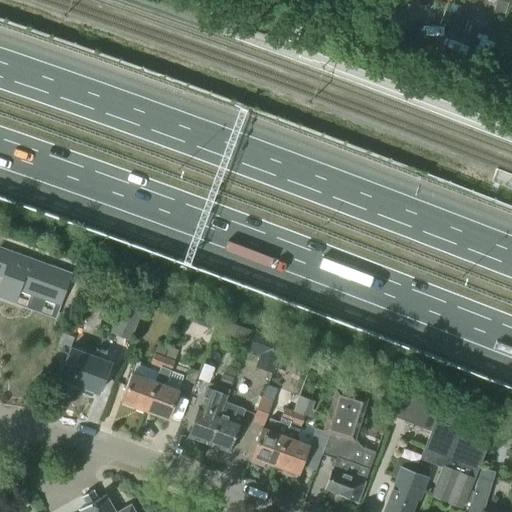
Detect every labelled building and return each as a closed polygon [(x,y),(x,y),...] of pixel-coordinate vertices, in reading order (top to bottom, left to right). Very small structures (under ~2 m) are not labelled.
[(499,0),(496,10),(506,14),(511,0),(499,0)] [(462,34),(467,23),(444,14),(440,25),(462,34)] [(59,306),(70,276),(0,250),(0,277),(2,278),(0,282),(0,299),(14,304),(19,292),(59,306)] [(128,339),(139,311),(123,305),(112,333),(128,339)] [(186,321),(212,330),(216,320),(190,310),(186,321)] [(244,345),(249,330),(224,321),(219,337),(244,345)] [(283,344),(283,343),(255,333),(248,352),(260,356),(255,368),(272,374),(283,344)] [(159,369),(163,358),(167,349),(157,345),(149,366),(159,369)] [(97,394),(108,364),(69,349),(58,379),(97,394)] [(299,350),(294,364),(307,369),(313,355),(299,350)] [(165,387),(174,362),(163,358),(159,369),(154,383),(142,410),(167,420),(177,392),(165,387)] [(374,391),(377,379),(343,366),(339,380),(374,391)] [(194,387),(199,372),(189,369),(184,383),(194,387)] [(142,410),(154,383),(130,374),(120,401),(142,410)] [(234,379),(222,375),(218,386),(229,390),(234,379)] [(224,404),(229,391),(208,382),(187,437),(207,445),(223,403),(224,404)] [(355,500),(367,469),(373,452),(355,445),(351,440),(364,398),(335,389),(322,429),(328,432),(320,452),(334,458),(323,488),(355,500)] [(390,416),(429,432),(433,422),(458,432),(465,414),(401,389),(390,416)] [(271,402),(274,395),(265,391),(262,398),(261,397),(251,423),(263,427),(273,402),(271,402)] [(296,474),(307,445),(295,441),(310,401),(298,396),(292,410),(293,411),(272,465),(282,468),(281,473),(293,478),(295,473),(296,474)] [(227,453),(239,422),(244,411),(224,404),(223,403),(207,445),(227,453)] [(263,461),(272,465),(293,411),(292,410),(285,408),(279,423),(270,420),(266,429),(261,427),(248,461),(261,466),(263,461)] [(467,490),(492,425),(465,414),(458,432),(433,422),(429,432),(419,458),(441,467),(429,497),(459,509),(462,501),(467,490)] [(387,511),(410,511),(415,501),(418,499),(427,478),(400,467),(383,510),(387,511)] [(481,507),(488,482),(476,479),(472,492),(469,503),(481,507)] [(467,490),(462,501),(469,503),(472,492),(467,490)] [(96,500),(91,491),(81,497),(86,506),(78,510),(78,511),(134,511),(130,505),(117,511),(113,511),(104,495),(96,500)]
